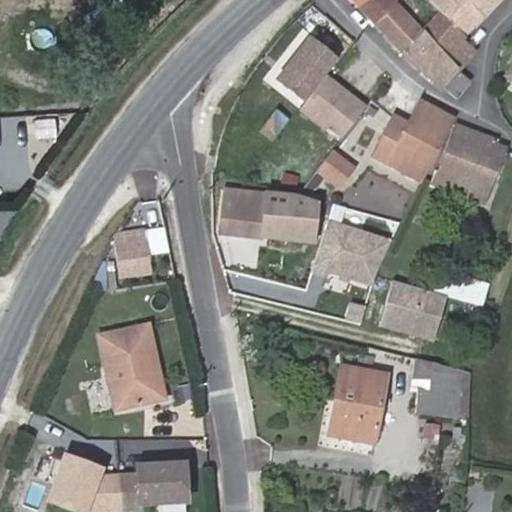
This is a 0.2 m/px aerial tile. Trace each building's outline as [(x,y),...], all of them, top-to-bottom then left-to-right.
[(398,4),(402,0),(350,0),(375,25),(398,4)] [(466,40),(486,18),(471,0),(427,0),(439,13),(466,40)] [(503,0),(471,0),(486,18),(503,0)] [(398,4),(375,25),(405,55),(425,32),(422,30),(410,17),(398,4)] [(466,40),(439,13),(422,30),(425,32),(460,71),(476,52),(466,40)] [(471,83),(460,71),(425,32),(405,55),(457,100),(471,83)] [(308,40),(276,81),(305,103),(326,75),(336,62),(308,40)] [(342,138),(365,107),(326,75),(305,103),(300,109),(326,131),(329,129),(342,138)] [(455,121),(429,106),(418,125),(400,117),(378,156),(423,180),(453,124),(455,121)] [(257,135),(270,145),(290,118),(277,108),(257,135)] [(485,203),(508,147),(506,145),(456,125),(434,182),(485,203)] [(322,165),(343,181),(353,168),(332,151),(322,165)] [(338,187),(343,181),(322,165),(316,172),(338,187)] [(316,207),(296,200),(225,192),(220,234),(311,245),(316,207)] [(326,218),(311,274),(374,291),(389,235),(326,218)] [(150,238),(149,232),(146,232),(146,230),(114,234),(113,235),(116,260),(105,261),(106,275),(119,273),(119,278),(151,274),(149,252),(147,239),(150,238)] [(166,251),(163,230),(149,232),(150,238),(147,239),(149,252),(166,251)] [(440,270),(434,292),(482,306),(489,285),(440,270)] [(362,325),(366,306),(350,302),(346,321),(362,325)] [(98,331),(114,400),(161,390),(146,322),(98,331)] [(470,373),(416,360),(413,390),(421,391),(418,415),(467,421),(470,373)] [(374,442),(385,378),(342,371),(331,435),(374,442)] [(437,452),(440,427),(425,426),(422,450),(437,452)] [(464,468),(466,451),(443,448),(441,465),(464,468)] [(47,455),(39,473),(52,479),(60,461),(47,455)] [(186,501),(183,464),(135,468),(136,477),(102,479),(102,489),(92,490),(99,471),(64,459),(48,504),(70,511),(103,511),(140,509),(139,505),(186,501)]
